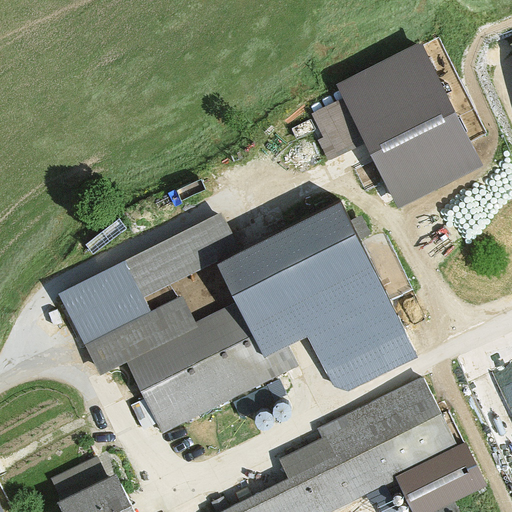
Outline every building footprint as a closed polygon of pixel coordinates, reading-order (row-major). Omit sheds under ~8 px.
[(437,34),(357,67),(423,228),(503,195),(437,34)] [(332,154),(366,141),(347,95),(314,108),(332,154)] [(128,363),(164,434),(295,367),(285,347),(311,334),(328,372),(406,338),(389,299),(390,299),(347,205),(244,252),(225,214),(63,293),(103,375),(128,363)] [(281,461),(290,480),(223,511),(335,511),(460,452),(425,377),(319,425),(325,440),(281,461)] [(134,511),(117,474),(59,501),(64,511),(134,511)] [(463,511),(458,499),(428,511),(463,511)]
